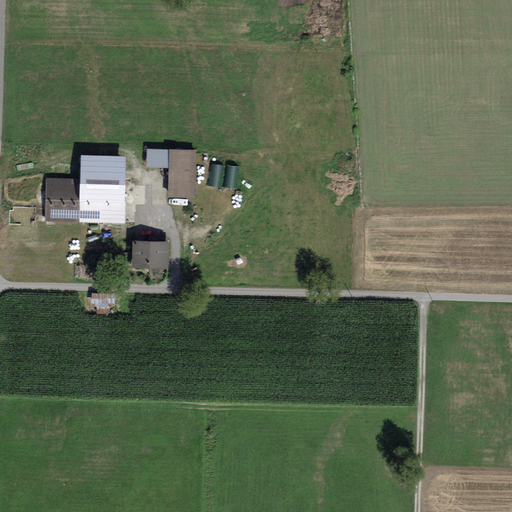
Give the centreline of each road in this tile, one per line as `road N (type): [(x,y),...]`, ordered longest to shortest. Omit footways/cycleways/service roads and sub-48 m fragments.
road 1 (track): [(511,299),(0,285)]
road 2 (track): [(417,511),(423,297)]
